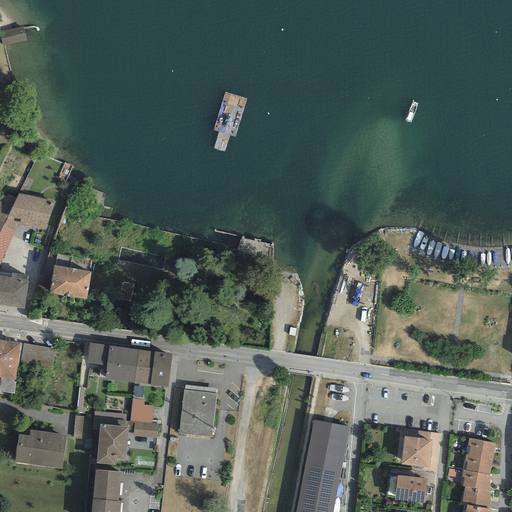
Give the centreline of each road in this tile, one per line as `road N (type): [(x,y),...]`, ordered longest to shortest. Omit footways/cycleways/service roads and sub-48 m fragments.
road 1 (tertiary): [(450,383),(175,345)]
road 2 (residential): [(131,511),(159,476),(175,345)]
road 3 (tertiary): [(175,345),(0,320)]
road 4 (residential): [(434,511),(450,383)]
